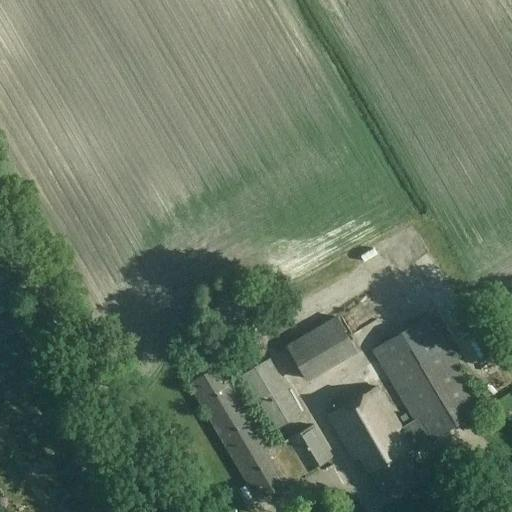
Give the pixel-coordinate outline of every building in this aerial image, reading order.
[(262,291),(259,287),(255,283),(250,281),(245,279),(240,278),(235,278),(230,278),(225,280),(221,282),(217,285),(213,289),(210,293),(208,298),(207,303),(207,308),(207,313),(208,318),(210,323),(213,327),(217,331),(221,334),(226,336),(231,338),(236,339),(241,338),(246,337),(251,335),(255,332),(259,329),(262,325),(265,320),(267,315),(267,310),(267,305),(266,300),(264,295),(262,291)] [(313,302),(285,315),(292,330),(320,317),(313,302)] [(406,454),(483,409),(429,317),(373,350),(415,420),(400,428),(376,387),(327,415),(354,461),(361,457),(385,497),(420,477),(406,454)] [(341,320),(288,348),(302,373),(354,344),(341,320)] [(273,431),(302,414),(268,359),(240,375),(273,431)] [(258,501),(332,457),(313,425),(270,450),(219,365),(188,383),(258,501)]
